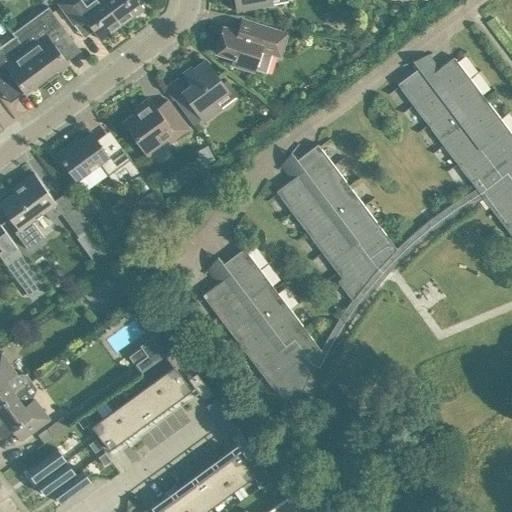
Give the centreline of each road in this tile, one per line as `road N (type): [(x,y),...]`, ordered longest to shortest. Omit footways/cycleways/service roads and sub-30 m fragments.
road 1 (residential): [(0,150),(171,31),(182,0)]
road 2 (residential): [(84,511),(219,414)]
